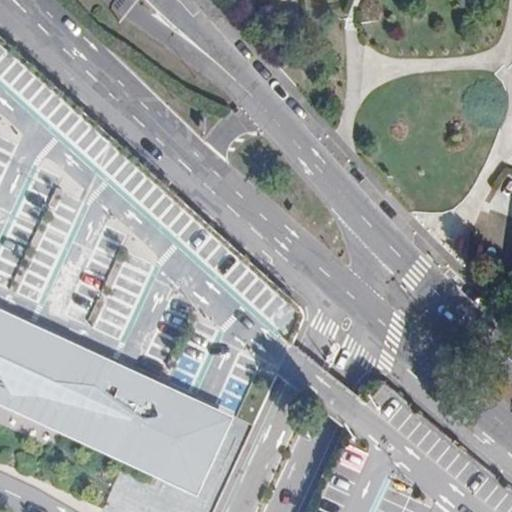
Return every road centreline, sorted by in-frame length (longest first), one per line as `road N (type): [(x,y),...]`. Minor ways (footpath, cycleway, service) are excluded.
road 1 (secondary): [(33,0),(205,167),(511,436)]
road 2 (secondary): [(511,351),(417,271),(202,51)]
